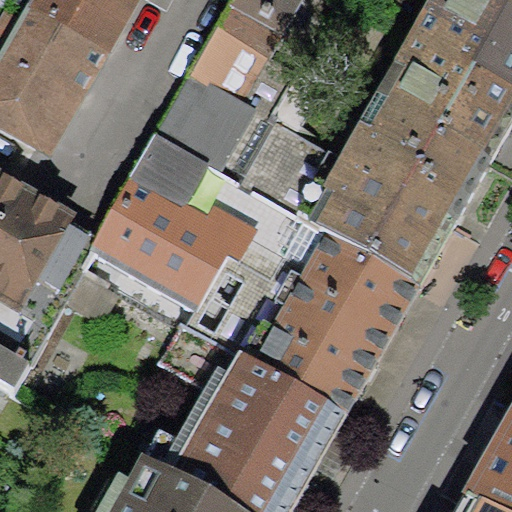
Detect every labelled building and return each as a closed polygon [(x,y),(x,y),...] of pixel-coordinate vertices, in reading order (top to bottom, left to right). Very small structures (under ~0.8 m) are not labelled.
[(33,0),(0,59),(0,139),(32,157),(61,133),(137,0),(33,0)] [(290,511),(291,511),(349,408),(385,346),(428,271),(464,208),(496,151),(511,123),(511,23),(471,0),(454,0),(441,24),(430,18),(395,81),(405,87),(370,149),(359,143),(341,174),(290,145),(265,131),(292,84),(261,66),(214,39),(95,248),(87,262),(185,318),(217,263),(245,279),(204,351),(176,334),(154,373),(217,409),(185,464),(155,447),(123,511),(290,511)] [(236,0),(214,39),(261,66),(298,0),(236,0)] [(511,0),(471,0),(511,23),(511,0)] [(292,84),(265,131),(290,145),(326,82),(301,68),(292,84)] [(0,366),(21,379),(87,262),(95,248),(0,193),(0,366)] [(0,397),(8,402),(21,379),(0,366),(0,397)] [(511,511),(511,425),(482,478),(463,511),(464,511),(511,511)]
